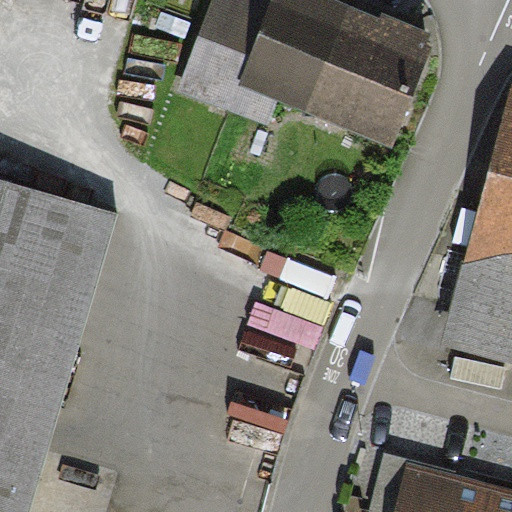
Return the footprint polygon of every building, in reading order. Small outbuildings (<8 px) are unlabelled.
[(289,0),(286,8),(266,0),(224,0),(188,93),(246,115),(256,89),(395,144),(437,37),(341,0),(289,0)] [(511,136),(454,339),(511,355),(511,136)] [(34,511),(124,216),(0,178),(0,511),(34,511)] [(274,274),(251,343),(318,365),(341,296),(274,274)] [(511,511),(511,494),(416,470),(405,511),(511,511)]
